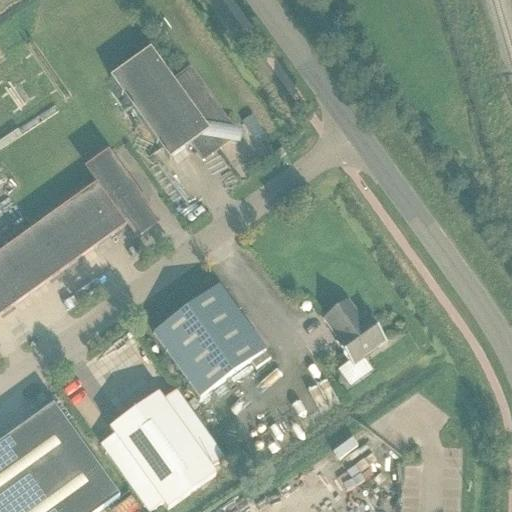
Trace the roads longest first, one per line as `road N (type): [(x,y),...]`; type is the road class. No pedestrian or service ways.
road 1 (unclassified): [(357,134),(0,390)]
road 2 (unclassified): [(511,365),(496,329),(357,134)]
road 3 (unclassified): [(357,134),(260,0)]
